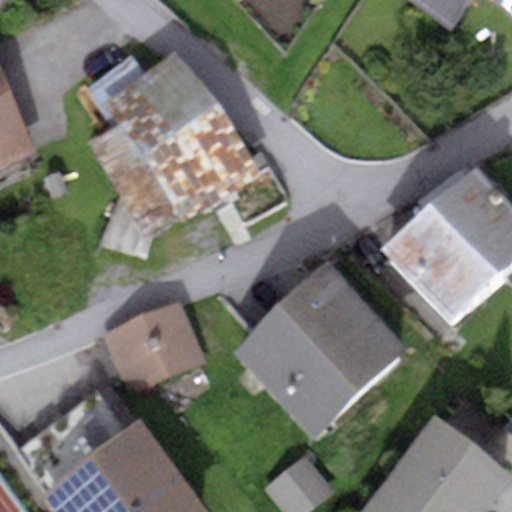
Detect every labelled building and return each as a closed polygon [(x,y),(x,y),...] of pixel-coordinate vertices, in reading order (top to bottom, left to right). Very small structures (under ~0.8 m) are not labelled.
[(389,0),(454,42),(481,0),(389,0)] [(132,64),(86,97),(115,142),(86,157),(142,247),(175,227),(183,238),(262,193),(175,71),(148,90),(132,64)] [(0,86),(0,182),(31,170),(0,86)] [(511,229),(477,190),(383,273),(451,349),(511,294),(511,229)] [(327,285),(236,368),(317,456),(408,373),(327,285)] [(181,309),(104,341),(128,399),(205,368),(181,309)] [(15,455),(51,505),(41,511),(188,511),(139,444),(135,447),(97,395),(15,455)] [(511,502),(434,441),(377,511),(509,511),(511,510),(511,502)] [(321,511),(336,500),(305,463),(263,497),(275,511),(321,511)]
